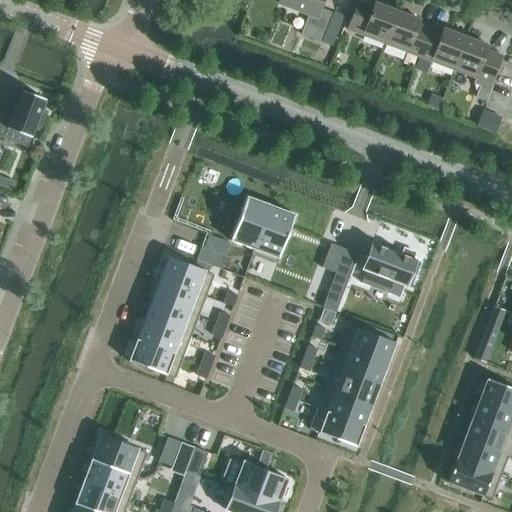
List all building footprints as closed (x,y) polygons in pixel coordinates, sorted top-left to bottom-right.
[(333,14),(320,9),(323,0),(279,0),(279,3),(309,14),(301,35),(322,43),(333,14)] [(385,45),(398,12),(374,4),(372,8),(358,3),(347,31),(385,45)] [(385,45),(419,58),(430,30),(419,25),(420,21),(398,12),(385,45)] [(453,71),(454,71),(466,38),(443,30),(441,34),(430,30),(419,58),(427,61),(453,71)] [(466,38),(454,71),(453,71),(483,82),(479,93),(487,96),(491,86),(503,57),(487,51),(489,47),(466,38)] [(427,61),(419,58),(416,66),(424,68),(427,61)] [(46,100),(22,91),(13,114),(0,108),(0,137),(27,148),(35,127),(41,129),(47,113),(41,111),(46,100)] [(481,115),(476,127),(495,134),(500,122),(481,115)] [(247,197),(230,241),(253,250),(252,254),(253,254),(271,206),(247,197)] [(271,206),(253,254),(277,264),(295,215),(271,206)] [(331,244),(322,268),(335,273),(344,249),(331,244)] [(372,244),(363,270),(411,288),(420,263),(414,260),(416,253),(404,249),(402,255),(372,244)] [(201,247),(196,260),(220,269),(225,256),(201,247)] [(344,249),(335,273),(349,278),(358,254),(344,249)] [(167,258),(159,279),(206,297),(214,276),(167,258)] [(159,279),(152,300),(198,317),(206,297),(159,279)] [(228,292),(223,304),(233,307),(237,296),(228,292)] [(152,300),(144,320),(191,337),(198,317),(152,300)] [(220,312),(216,324),(225,327),(229,316),(220,312)] [(144,320),(136,340),(183,358),(191,337),(144,320)] [(216,324),(212,335),(221,338),(225,327),(216,324)] [(316,325),(311,337),(321,340),(325,329),(316,325)] [(349,327),(341,348),(387,365),(395,344),(349,327)] [(488,328),(477,358),(487,362),(498,332),(488,328)] [(136,340),(128,361),(175,379),(183,358),(136,340)] [(308,346),(304,357),(313,361),(317,349),(308,346)] [(341,348),(333,368),(379,386),(387,365),(341,348)] [(205,353),(201,364),(210,368),(214,357),(205,353)] [(304,357),(300,368),(309,372),(313,361),(304,357)] [(201,364),(196,375),(206,379),(210,368),(201,364)] [(333,368),(325,388),(372,406),(379,386),(333,368)] [(511,388),(486,379),(479,400),(511,412),(511,388)] [(293,386),(288,397),(298,401),(302,390),(293,386)] [(325,388),(318,408),(364,426),(372,406),(325,388)] [(288,397),(284,408),(294,412),(298,401),(288,397)] [(511,412),(479,400),(471,420),(511,435),(511,412)] [(318,408),(310,430),(356,447),(364,426),(318,408)] [(511,435),(471,420),(463,440),(511,458),(511,435)] [(100,436),(91,459),(138,477),(147,453),(100,436)] [(167,438),(158,462),(172,467),(181,443),(167,438)] [(511,458),(463,440),(455,460),(500,477),(507,458),(511,460),(511,459),(511,458)] [(194,448),(185,472),(199,477),(208,453),(194,448)] [(91,459),(83,482),(129,499),(138,477),(91,459)] [(455,460),(447,483),(448,483),(482,496),(483,496),(492,500),(500,477),(455,460)] [(243,462),(234,486),(278,503),(287,479),(243,462)] [(83,482),(74,504),(94,511),(124,511),(129,499),(83,482)] [(234,486),(225,510),(230,511),(274,511),(278,503),(234,486)] [(164,500),(160,511),(163,511),(169,511),(173,503),(164,500)]
